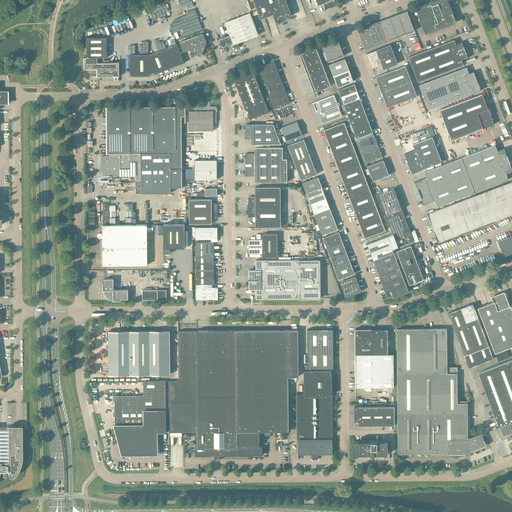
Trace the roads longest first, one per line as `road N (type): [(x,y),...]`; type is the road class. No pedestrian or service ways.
road 1 (unclassified): [(77,312),(78,384),(96,463),(113,480),(344,477)]
road 2 (unclassified): [(443,289),(344,25)]
road 3 (unclassified): [(377,309),(279,48)]
road 4 (unclassified): [(229,310),(227,107),(214,71)]
road 5 (unclassified): [(77,312),(78,97)]
road 6 (unclassified): [(70,511),(53,312)]
road 7 (unclassified): [(42,312),(57,511)]
road 8 (unclassified): [(344,477),(468,477),(511,463)]
road 9 (unclassified): [(344,477),(343,309)]
road 10 (unclassified): [(77,312),(229,310)]
road 11 (unclassified): [(78,97),(160,93),(214,71)]
road 12 (unclassified): [(511,116),(468,0)]
